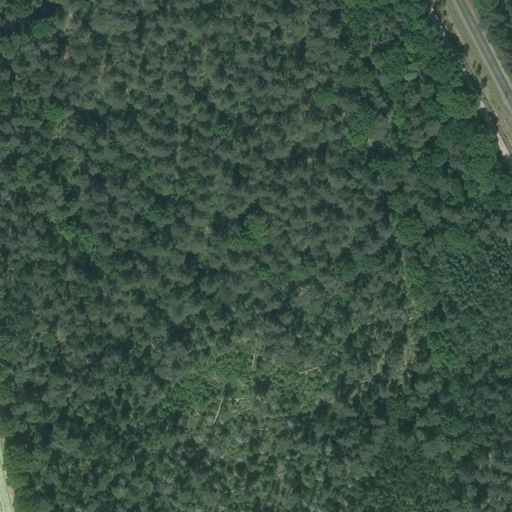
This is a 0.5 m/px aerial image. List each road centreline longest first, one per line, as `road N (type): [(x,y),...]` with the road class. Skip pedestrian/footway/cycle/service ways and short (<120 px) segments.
road 1 (track): [(462,511),(327,0)]
road 2 (track): [(424,0),(511,166)]
road 3 (track): [(0,362),(36,511)]
